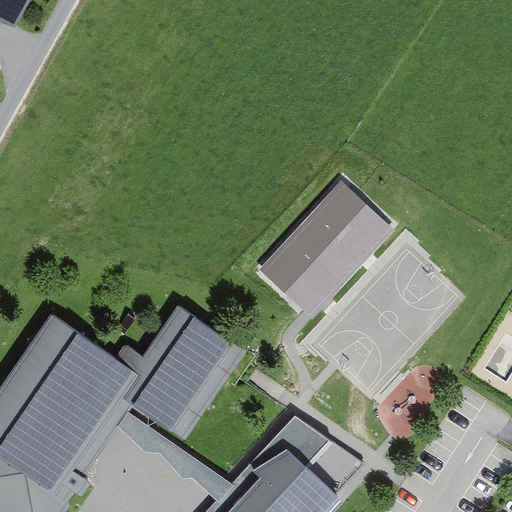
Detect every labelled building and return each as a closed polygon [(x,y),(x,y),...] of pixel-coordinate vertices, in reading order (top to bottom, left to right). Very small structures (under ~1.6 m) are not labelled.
[(27,0),(0,0),(0,16),(15,24),(27,0)] [(392,229),(342,183),(261,271),(312,317),(392,229)] [(123,353),(60,310),(0,397),(0,511),(73,511),(96,480),(87,474),(138,400),(191,437),(253,348),(186,303),(151,354),(132,341),(123,353)] [(286,436),(224,511),(320,511),(344,482),(286,436)] [(189,454),(180,469),(219,493),(229,478),(189,454)]
